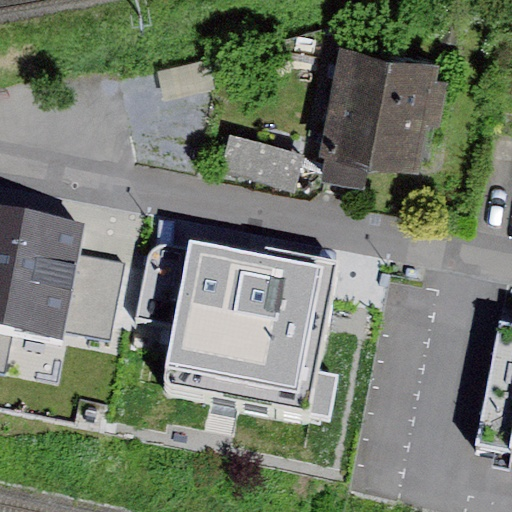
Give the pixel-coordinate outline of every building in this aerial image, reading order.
[(437,85),(440,70),(342,53),(324,162),(420,177),(428,130),(441,132),(449,87),(437,85)] [(307,158),(231,135),(220,172),(295,195),(307,158)] [(0,348),(7,350),(31,230),(0,224),(0,348)] [(84,261),(88,242),(31,230),(7,350),(67,362),(71,342),(84,261)] [(337,286),(181,253),(161,251),(148,264),(140,319),(177,325),(166,393),(317,426),(337,286)] [(127,267),(84,261),(71,342),(114,348),(127,267)] [(511,340),(502,338),(477,463),(511,470),(511,340)]
